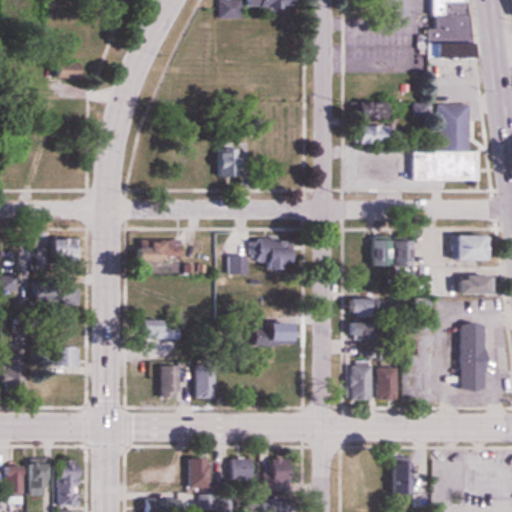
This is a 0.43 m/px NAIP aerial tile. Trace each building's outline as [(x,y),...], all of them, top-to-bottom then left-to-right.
[(214,0),(214,18),(237,18),(237,7),(281,8),(280,0),(214,0)] [(460,0),(423,0),(424,44),(426,44),(425,57),(461,57),(460,0)] [(511,0),(502,0),(502,17),(511,16),(511,0)] [(245,53),(282,54),(282,31),(226,31),(226,44),(245,44),(245,53)] [(74,61),(47,61),(47,77),(74,77),(74,61)] [(373,98),(373,73),(345,73),(345,98),(373,98)] [(347,118),(383,119),(384,103),(348,101),(347,118)] [(432,104),(432,144),(460,144),(460,104),(432,104)] [(381,143),(381,125),(348,125),(348,143),(381,143)] [(261,175),(285,175),(285,138),(261,138),(261,175)] [(196,144),(175,144),(175,173),(196,173),(196,144)] [(235,147),(214,147),(214,176),(235,176),(235,147)] [(472,151),(405,151),(405,180),(472,180),(472,151)] [(157,152),(141,152),(141,177),(157,177),(157,152)] [(445,259),(483,259),(483,234),(445,234),(445,259)] [(363,235),(344,235),(344,262),(363,262),(363,235)] [(387,265),(406,265),(406,235),(366,236),(366,265),(387,265)] [(42,265),(73,265),(73,237),(42,238),(42,265)] [(281,238),(251,237),(250,267),(281,268),(281,238)] [(176,238),(130,239),(130,260),(176,259),(176,238)] [(239,272),(239,257),(224,257),(224,272),(239,272)] [(479,275),(447,275),(447,292),(479,292),(479,275)] [(131,294),(175,294),(175,276),(131,276),(131,294)] [(264,305),(285,305),(285,277),(255,277),(255,297),(264,297),(264,305)] [(347,281),(349,294),(368,291),(365,277),(347,281)] [(27,280),(27,304),(70,304),(70,280),(27,280)] [(368,298),(342,298),(342,336),(368,336),(368,298)] [(37,317),(37,337),(65,337),(65,317),(37,317)] [(132,337),(170,337),(170,320),(132,320),(132,337)] [(247,346),(279,346),(279,323),(247,323),(247,346)] [(451,323),(451,390),(475,390),(476,323),(451,323)] [(43,347),(43,366),(74,366),(74,347),(43,347)] [(342,400),(364,400),(364,362),(342,362),(342,400)] [(0,382),(2,383),(2,392),(17,392),(18,364),(0,363),(0,382)] [(171,366),(153,366),(153,397),(171,397),(171,366)] [(388,367),(368,367),(368,399),(388,399),(388,367)] [(189,398),(211,398),(211,369),(189,369),(189,398)] [(255,369),(255,395),(283,395),(283,369),(255,369)] [(28,394),(71,394),(71,375),(28,375),(28,394)] [(281,458),(257,460),(259,493),(283,492),(281,458)] [(203,459),(181,459),(181,488),(203,488),(203,459)] [(249,459),(225,459),(225,481),(249,481),(249,459)] [(379,459),(379,495),(400,495),(400,459),(379,459)] [(42,496),(42,460),(24,460),(24,496),(42,496)] [(372,460),(348,460),(348,495),(372,495),(372,460)] [(71,461),(49,461),(49,505),(71,505),(71,461)] [(171,463),(133,463),(133,484),(171,484),(171,463)] [(19,471),(4,468),(0,489),(0,494),(15,497),(19,471)] [(410,508),(424,507),(423,490),(409,491),(410,508)] [(170,511),(170,498),(137,498),(137,511),(170,511)]
